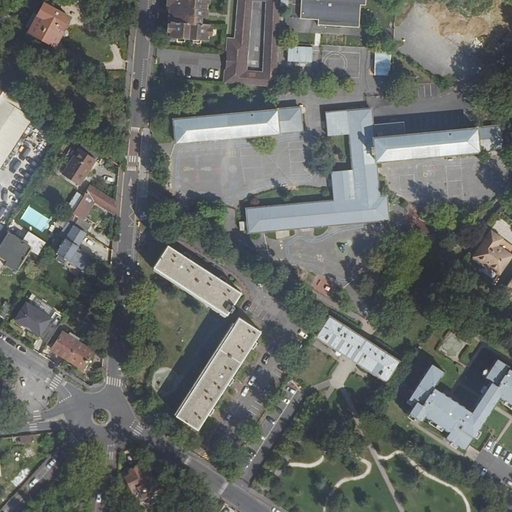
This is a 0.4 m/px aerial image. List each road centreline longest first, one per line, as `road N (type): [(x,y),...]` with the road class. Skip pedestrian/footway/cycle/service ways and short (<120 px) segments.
road 1 (residential): [(110,401),(148,0)]
road 2 (residential): [(260,511),(118,419)]
